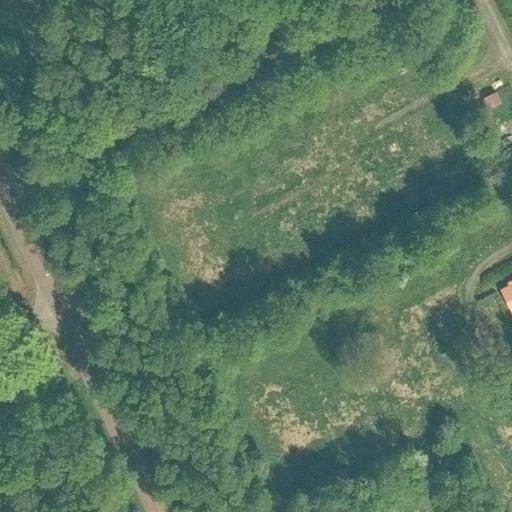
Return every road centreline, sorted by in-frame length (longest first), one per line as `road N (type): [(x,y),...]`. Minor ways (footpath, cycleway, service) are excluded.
road 1 (unclassified): [(157,511),(0,185)]
road 2 (track): [(233,227),(338,171),(383,120),(506,51)]
road 3 (track): [(418,511),(437,397),(468,304),(480,272),(511,245)]
